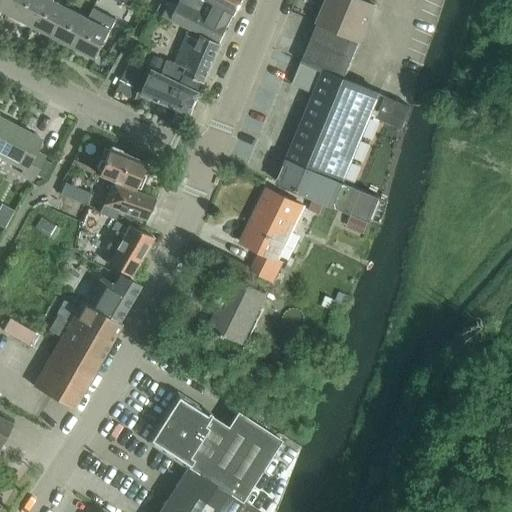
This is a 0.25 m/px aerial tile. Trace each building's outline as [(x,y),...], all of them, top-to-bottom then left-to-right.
[(0,0),(0,8),(10,14),(17,0),(0,0)] [(17,0),(10,14),(32,26),(45,0),(17,0)] [(52,0),(45,0),(32,26),(54,37),(69,9),(52,0)] [(165,0),(159,13),(203,36),(221,45),(235,16),(237,17),(244,0),(183,0),(180,7),(167,0),(165,0)] [(315,94),(278,182),(371,221),(381,198),(343,182),(379,94),(344,79),(360,41),(375,6),(360,0),(327,0),(318,23),(303,62),(302,64),(293,85),(315,94)] [(69,9),(54,37),(75,48),(90,20),(69,9)] [(90,20),(75,48),(97,60),(112,32),(90,20)] [(169,61),(163,74),(198,91),(202,81),(206,82),(222,46),(221,45),(203,36),(200,42),(190,37),(177,65),(169,61)] [(154,57),(149,67),(154,70),(160,73),(165,62),(154,57)] [(132,59),(121,81),(133,87),(144,64),(132,59)] [(143,96),(160,103),(191,117),(201,93),(198,91),(163,74),(160,73),(154,70),(143,96)] [(0,157),(3,159),(19,130),(0,119),(0,157)] [(19,130),(3,159),(25,170),(22,175),(33,181),(37,174),(44,161),(44,160),(45,159),(34,154),(41,141),(19,130)] [(142,175),(147,164),(123,154),(123,152),(111,147),(100,174),(136,190),(137,188),(141,190),(146,177),(142,175)] [(44,161),(37,174),(43,178),(51,164),(44,160),(44,161)] [(87,206),(92,195),(66,183),(62,194),(87,206)] [(120,210),(147,221),(156,200),(114,183),(101,214),(116,220),(120,210)] [(242,243),(259,251),(249,271),(275,282),(285,263),(278,261),(304,207),(268,190),(242,243)] [(1,204),(0,205),(0,227),(3,229),(13,211),(1,204)] [(34,229),(49,238),(55,228),(40,219),(34,229)] [(363,220),(358,232),(364,234),(369,223),(363,220)] [(131,278),(154,238),(129,228),(129,229),(117,223),(113,230),(117,233),(107,250),(110,251),(108,255),(111,257),(108,264),(131,278)] [(34,386),(74,409),(123,325),(119,322),(128,307),(140,287),(122,275),(115,287),(101,279),(95,289),(86,304),(82,302),(78,309),(64,301),(57,314),(59,315),(50,331),(62,337),(34,386)] [(243,344),(268,294),(235,278),(209,329),(227,338),(227,337),(243,344)] [(326,298),(323,306),(341,313),(344,305),(335,301),(326,298)] [(9,318),(2,330),(27,344),(34,332),(9,318)] [(188,469),(159,511),(256,511),(241,503),(280,441),(236,413),(227,428),(177,396),(147,443),(188,469)] [(0,446),(12,424),(0,417),(0,446)]
